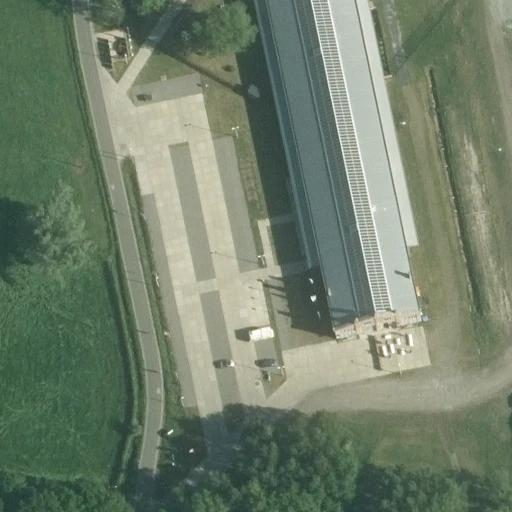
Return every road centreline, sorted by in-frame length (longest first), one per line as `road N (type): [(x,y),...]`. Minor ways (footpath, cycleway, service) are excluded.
road 1 (residential): [(80,0),(155,394),(139,511)]
road 2 (track): [(290,396),(323,406),(395,406),(461,397),(495,385),(511,366)]
